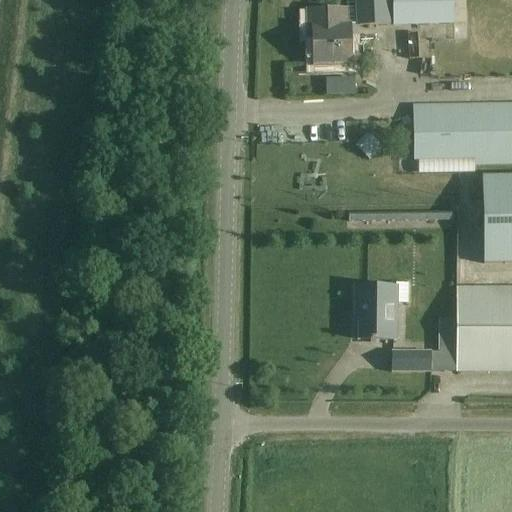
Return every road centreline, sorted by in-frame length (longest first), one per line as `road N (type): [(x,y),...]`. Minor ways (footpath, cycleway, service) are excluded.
road 1 (unclassified): [(222,434),(241,0)]
road 2 (unclassified): [(222,434),(511,428)]
